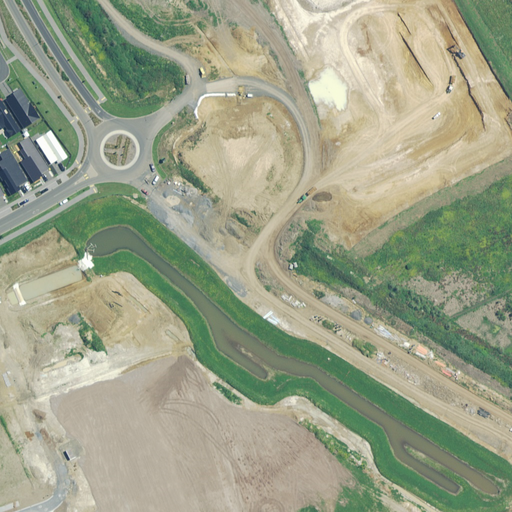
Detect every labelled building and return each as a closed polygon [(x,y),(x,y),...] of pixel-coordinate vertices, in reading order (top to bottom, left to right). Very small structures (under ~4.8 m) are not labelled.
[(12,95),(6,99),(24,127),(40,117),(30,102),(29,103),(20,88),(11,93),(12,95)] [(0,129),(5,126),(8,129),(7,129),(11,136),(20,130),(9,112),(6,113),(3,110),(6,108),(1,99),(0,99),(0,129)] [(67,156),(51,130),(36,139),(51,163),(56,159),(58,162),(67,156)] [(49,168),(29,136),(20,142),(24,148),(16,153),(34,181),(43,176),(41,173),(49,168)] [(27,180),(8,148),(0,152),(0,153),(3,158),(0,160),(0,163),(3,169),(0,170),(0,175),(3,180),(5,179),(9,187),(7,188),(11,194),(20,189),(18,185),(27,180)]
